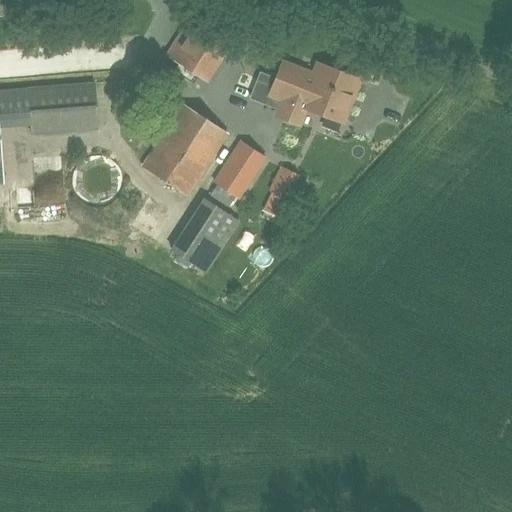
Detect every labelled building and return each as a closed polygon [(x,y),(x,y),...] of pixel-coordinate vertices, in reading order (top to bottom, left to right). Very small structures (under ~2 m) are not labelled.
[(235,43),(220,33),(191,15),(167,58),(210,86),(235,43)] [(299,126),(306,109),(343,124),(360,81),(317,64),(313,75),(282,63),(268,98),(283,103),(277,117),(299,126)] [(95,83),(0,90),(0,181),(3,181),(0,137),(0,126),(31,125),(32,135),(98,130),(95,83)] [(187,196),(227,134),(184,105),(143,167),(187,196)] [(239,200),(266,159),(241,143),(214,184),(239,200)] [(272,193),(263,212),(276,219),(285,199),(286,200),(298,177),(283,169),(271,192),(272,193)] [(205,200),(171,251),(205,273),(238,222),(205,200)]
